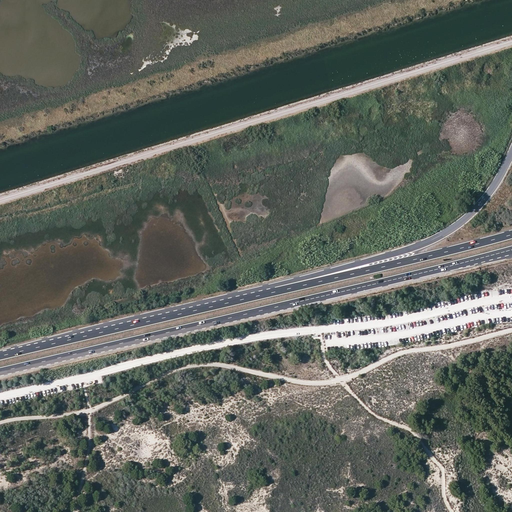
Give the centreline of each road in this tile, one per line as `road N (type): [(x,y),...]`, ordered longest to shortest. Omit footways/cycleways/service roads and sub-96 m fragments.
road 1 (track): [(511,43),(0,201)]
road 2 (trunk): [(0,371),(511,249)]
road 3 (trunk): [(292,287),(0,355)]
road 4 (trunk): [(511,149),(478,205),(427,243),(292,287)]
road 5 (trunk): [(511,233),(292,287)]
